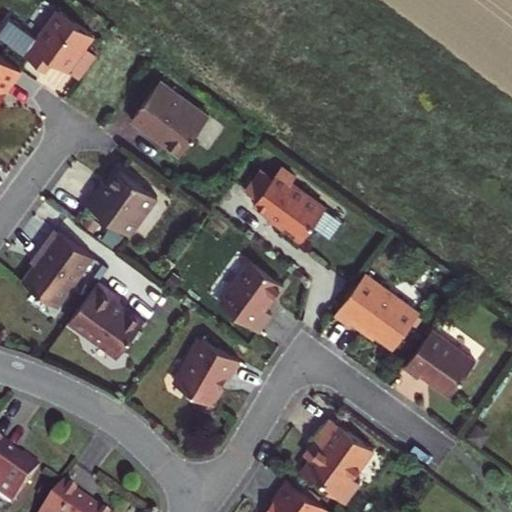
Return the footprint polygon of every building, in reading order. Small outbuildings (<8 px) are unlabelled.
[(26,53),(45,67),(52,58),(67,69),(84,46),(93,33),(58,8),(26,53)] [(67,69),(80,77),(96,55),(84,46),(67,69)] [(0,92),(2,89),(4,91),(21,68),(0,52),(0,92)] [(157,133),(183,152),(210,115),(161,79),(132,119),(156,135),(157,133)] [(278,224),(301,241),(313,225),(330,237),(344,219),(292,181),(296,175),(282,165),(271,179),(258,197),(255,202),(280,221),(278,224)] [(87,203),(129,233),(157,195),(119,167),(108,182),(101,192),(97,189),(87,203)] [(246,189),(258,197),(271,179),(259,170),(246,189)] [(101,192),(108,182),(104,179),(97,189),(101,192)] [(83,222),(93,229),(98,222),(88,214),(83,222)] [(22,279),(58,304),(86,265),(93,256),(93,255),(55,227),(39,250),(41,253),(22,279)] [(86,265),(100,276),(107,267),(93,256),(86,265)] [(219,301),(258,328),(271,311),(262,304),(269,296),(273,296),(283,282),(250,258),(219,301)] [(368,328),(393,346),(411,322),(418,313),(419,311),(365,271),(335,313),(350,324),(353,320),(367,330),(368,328)] [(166,280),(175,286),(181,278),(172,272),(166,280)] [(69,319),(118,354),(144,319),(118,300),(121,296),(98,279),(69,319)] [(411,322),(415,325),(421,316),(418,313),(411,322)] [(432,326),(404,364),(419,374),(421,372),(450,394),(476,359),(432,326)] [(202,336),(175,381),(212,403),(226,377),(229,379),(241,359),(202,336)] [(302,469),(345,500),(360,480),(353,475),(374,447),(331,416),(315,438),(321,443),(302,469)] [(469,436),(479,443),(486,432),(476,425),(469,436)] [(0,438),(0,495),(9,501),(14,500),(18,494),(24,486),(39,465),(23,453),(19,457),(8,449),(10,446),(0,438)] [(265,511),(323,511),(328,506),(302,487),(287,477),(275,493),(274,498),(275,501),(276,502),(270,511),(266,511),(265,511)] [(110,511),(99,504),(96,507),(62,482),(39,511),(110,511)] [(302,487),(318,498),(320,495),(305,484),(302,487)] [(18,494),(22,496),(28,488),(24,486),(18,494)]
